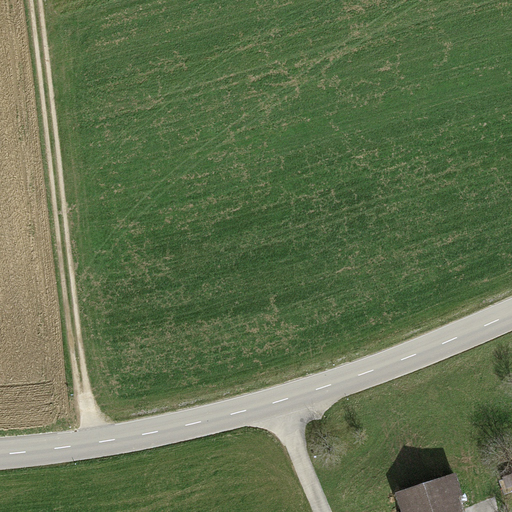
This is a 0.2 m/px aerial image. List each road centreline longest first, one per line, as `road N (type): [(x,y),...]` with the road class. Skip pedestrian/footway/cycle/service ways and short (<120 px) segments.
road 1 (secondary): [(511,317),(277,402),(95,444),(0,454)]
road 2 (track): [(35,0),(95,444)]
